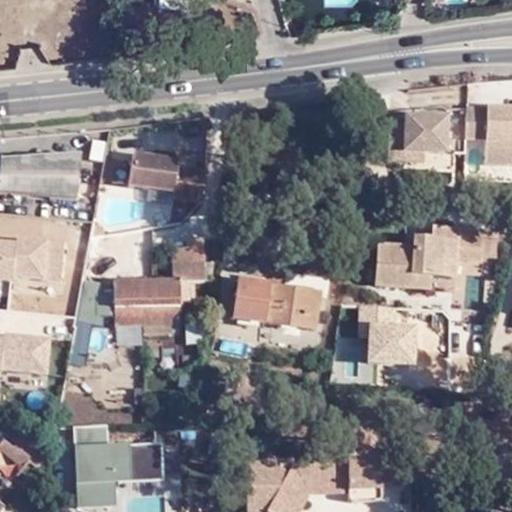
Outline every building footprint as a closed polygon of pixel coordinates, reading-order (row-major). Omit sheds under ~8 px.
[(511,106),(468,105),(467,139),(487,139),(486,164),(511,165),(511,106)] [(451,150),(452,116),(407,115),(407,123),(393,122),(391,160),(408,161),(409,149),(451,150)] [(182,159),(137,153),(132,185),(177,191),(176,196),(207,200),(211,170),(181,166),(182,159)] [(0,197),(75,205),(80,158),(0,163),(0,197)] [(18,271),(22,235),(0,232),(0,300),(19,303),(23,271),(18,271)] [(377,293),(414,297),(415,285),(453,289),(456,269),(478,271),(480,240),(459,238),(458,242),(433,239),(432,248),(416,247),(415,256),(380,252),(377,293)] [(172,244),(172,263),(204,262),(203,243),(172,244)] [(205,283),(205,265),(173,267),(174,284),(115,286),(115,329),(145,329),(172,328),(171,321),(171,312),(179,311),(179,285),(205,283)] [(215,265),(205,265),(205,283),(213,283),(215,265)] [(234,319),(316,331),(322,295),(240,282),(239,294),(233,293),(231,303),(236,304),(234,319)] [(452,300),(453,289),(415,285),(414,297),(452,300)] [(71,292),(64,291),(59,319),(67,320),(71,292)] [(19,303),(0,300),(0,316),(17,318),(19,303)] [(180,320),(179,311),(171,312),(171,321),(180,320)] [(172,339),(172,328),(145,329),(145,340),(172,339)] [(0,340),(0,373),(44,378),(47,346),(0,340)] [(146,394),(144,353),(110,355),(113,396),(146,394)] [(57,397),(22,395),(22,416),(57,418),(57,397)] [(165,480),(164,440),(109,441),(108,424),(75,425),(76,500),(116,499),(116,481),(165,480)] [(375,491),(376,464),(377,429),(344,429),(343,452),(300,451),(300,473),(285,473),(285,466),(242,465),(241,511),(300,511),(305,503),(344,503),(344,506),(345,508),(346,509),(346,510),(348,509),(373,510),(374,510),(375,510),(375,509),(375,491)] [(0,503),(9,492),(0,484),(0,455),(24,474),(30,468),(37,473),(47,461),(20,438),(10,450),(5,446),(0,451),(0,503)] [(376,464),(375,491),(412,492),(412,465),(376,464)] [(160,511),(157,494),(120,501),(122,511),(160,511)]
